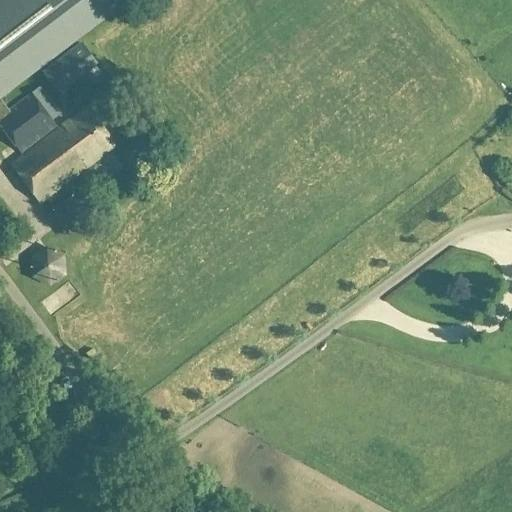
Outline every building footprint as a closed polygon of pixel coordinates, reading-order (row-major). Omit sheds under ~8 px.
[(55,127),(51,120),(59,114),(48,100),(40,106),(32,94),(8,112),(0,101),(0,98),(128,0),(0,0),(0,126),(20,153),(55,127)] [(80,43),(42,72),(53,87),(91,57),(80,43)] [(39,203),(115,146),(87,109),(12,165),(39,203)] [(64,236),(93,215),(77,194),(49,216),(64,236)] [(46,247),(29,260),(31,280),(50,288),(66,276),(64,254),(46,247)] [(97,356),(93,350),(85,355),(90,361),(97,356)]
